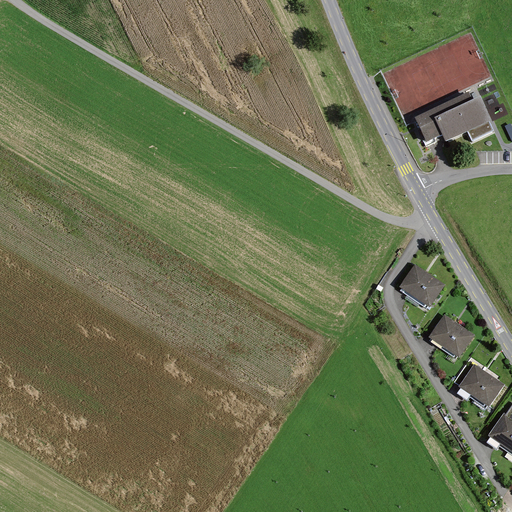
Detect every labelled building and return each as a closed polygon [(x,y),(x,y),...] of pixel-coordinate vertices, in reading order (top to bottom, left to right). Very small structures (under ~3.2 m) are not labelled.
[(470,96),(414,122),(425,147),(443,139),(447,146),(492,126),(482,104),(475,107),(470,96)] [(445,287),(415,268),(401,290),(430,309),(445,287)] [(474,337),(444,317),(430,339),(460,359),(474,337)] [(506,387),(473,367),(459,390),(491,411),(506,387)] [(511,405),(491,439),(511,452),(511,405)]
